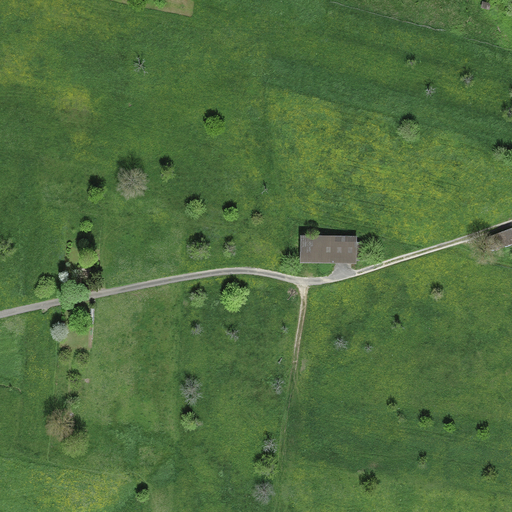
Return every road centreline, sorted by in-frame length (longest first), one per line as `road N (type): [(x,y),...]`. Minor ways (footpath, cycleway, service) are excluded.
road 1 (residential): [(0,314),(208,273),(303,283),(352,275)]
road 2 (track): [(303,283),(280,478)]
road 3 (track): [(352,275),(511,225)]
